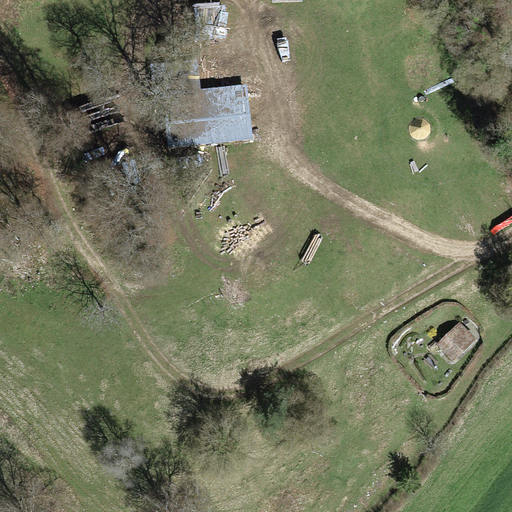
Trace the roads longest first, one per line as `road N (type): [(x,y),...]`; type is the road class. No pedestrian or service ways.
road 1 (track): [(0,114),(123,318),(157,358),(200,384),(220,387),(279,370),(511,230)]
road 2 (track): [(275,60),(286,155),(425,238),(484,247)]
